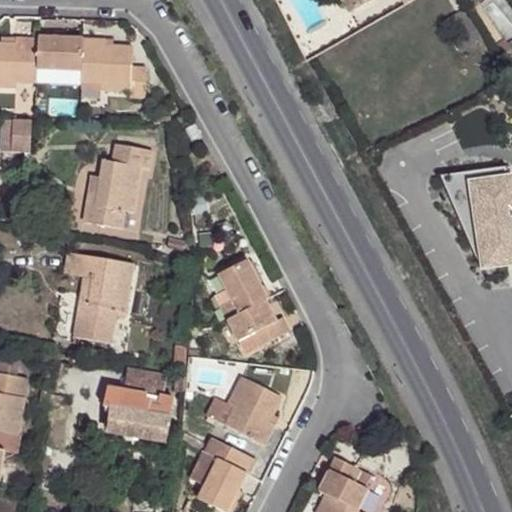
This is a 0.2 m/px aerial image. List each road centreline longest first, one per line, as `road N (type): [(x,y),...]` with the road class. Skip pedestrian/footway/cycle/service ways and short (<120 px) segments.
road 1 (residential): [(133,0),(155,13),(336,346),(334,390),(275,511)]
road 2 (tertiary): [(225,0),(416,357),(483,511)]
